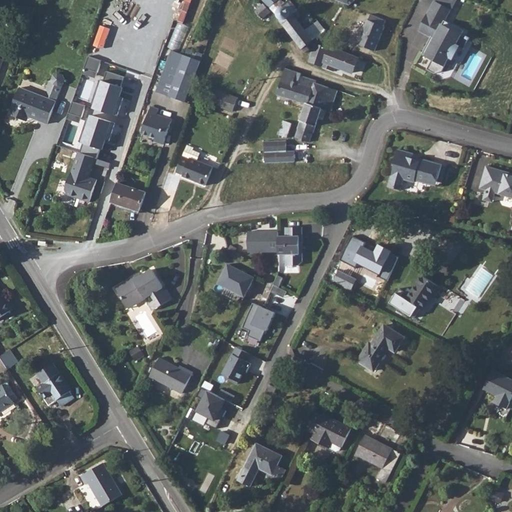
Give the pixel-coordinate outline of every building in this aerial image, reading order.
[(311,46),(319,41),(309,31),(304,24),(314,16),(308,8),(304,11),(296,2),(291,6),(285,0),(274,0),(270,4),(288,24),(287,26),(311,55),(315,52),(311,46)] [(262,2),(256,9),(265,17),(271,10),(262,2)] [(441,21),(446,10),(430,2),(422,19),(430,24),(424,35),(432,39),(428,47),(425,45),(420,54),(430,59),(425,70),(433,74),(440,72),(447,57),(450,59),(456,47),(453,45),(458,35),(460,31),(441,21)] [(382,20),(366,14),(364,18),(363,18),(353,43),(372,52),(382,26),(380,25),(382,20)] [(176,22),(167,46),(180,51),(189,27),(176,22)] [(322,46),(315,63),(339,73),(342,66),(346,68),(350,56),(322,46)] [(184,55),(200,61),(203,54),(186,48),(184,55)] [(172,50),(157,92),(185,102),(200,61),(184,55),(172,50)] [(88,57),(83,73),(96,77),(101,61),(88,57)] [(310,107),(320,85),(321,82),(307,77),(304,86),(301,85),(304,75),(291,69),(279,94),(310,107)] [(122,77),(106,71),(94,107),(117,115),(127,87),(119,84),(122,77)] [(55,85),(59,94),(63,84),(65,79),(63,75),(58,73),(54,75),(52,80),(54,84),(55,85)] [(54,84),(52,80),(49,81),(46,88),(52,91),(49,99),(56,102),(59,94),(55,85),(54,84)] [(310,107),(308,113),(296,141),(310,147),(324,113),(333,117),(342,95),(320,85),(310,107)] [(48,124),(57,102),(56,102),(49,99),(20,87),(11,110),(12,110),(10,115),(23,120),(25,115),(48,124)] [(238,98),(217,90),(212,104),(233,112),(238,98)] [(72,102),(67,119),(79,123),(85,106),(72,102)] [(151,107),(142,133),(156,138),(155,141),(164,144),(172,120),(157,115),(159,109),(151,107)] [(113,121),(87,112),(77,141),(82,143),(79,152),(95,157),(99,148),(103,149),(113,121)] [(293,128),(285,124),(280,136),(288,140),(293,128)] [(260,143),(262,165),(291,163),(291,152),(283,152),(282,141),(260,143)] [(206,186),(213,167),(198,161),(200,154),(193,151),(194,148),(187,145),(176,172),(183,175),(183,176),(206,186)] [(95,157),(79,152),(66,190),(68,195),(90,202),(97,180),(90,177),(94,163),(95,157)] [(418,157),(402,153),(397,169),(399,169),(393,191),(405,194),(408,183),(418,186),(419,183),(431,187),(433,180),(443,183),(447,169),(423,162),(423,164),(416,162),(417,160),(418,157)] [(111,163),(95,157),(94,163),(109,168),(111,163)] [(511,175),(491,169),(484,192),(491,194),(500,197),(511,200),(511,175)] [(118,183),(111,202),(140,211),(146,192),(118,183)] [(287,236),(278,236),(279,252),(279,254),(287,254),(287,265),(300,265),(303,262),(302,253),(300,253),(300,245),(302,245),(302,227),(286,228),(287,236)] [(249,252),(279,252),(278,236),(278,231),(248,232),(249,252)] [(357,262),(386,278),(393,266),(399,256),(377,244),(366,243),(353,237),(343,255),(357,262)] [(338,263),(329,281),(355,294),(364,276),(338,263)] [(245,297),(254,277),(228,264),(219,283),(245,297)] [(438,300),(450,275),(433,265),(427,275),(425,274),(418,289),(414,287),(409,298),(417,303),(428,309),(435,298),(438,300)] [(131,279),(128,276),(114,285),(124,301),(142,289),(145,295),(151,291),(154,297),(158,304),(172,296),(162,282),(159,283),(149,267),(138,274),(131,279)] [(288,292),(274,284),(271,291),(284,298),(288,292)] [(0,314),(12,306),(0,287),(0,314)] [(388,302),(410,315),(417,303),(409,298),(394,291),(388,302)] [(276,313),(253,303),(243,328),(250,331),(248,336),(261,341),(266,330),(268,331),(276,313)] [(400,350),(408,336),(387,324),(376,343),(372,341),(362,361),(378,369),(393,346),(400,350)] [(250,331),(243,328),(239,337),(246,340),(248,336),(250,331)] [(250,354),(237,347),(223,374),(229,377),(228,379),(238,384),(244,372),(247,373),(252,364),(246,361),(250,354)] [(17,362),(9,349),(0,354),(0,356),(7,368),(17,362)] [(182,369),(160,358),(150,377),(182,393),(193,372),(183,367),(182,369)] [(72,391),(54,363),(38,374),(45,383),(38,388),(50,406),(58,400),(62,406),(75,398),(71,392),(72,391)] [(511,379),(499,373),(490,392),(503,398),(500,405),(511,410),(511,379)] [(8,382),(4,385),(14,401),(19,399),(8,382)] [(277,388),(269,384),(265,392),(272,396),(277,388)] [(0,412),(15,403),(14,401),(4,385),(0,387),(0,412)] [(226,400),(208,390),(198,411),(209,417),(206,423),(217,429),(227,410),(222,408),(226,400)] [(322,416),(315,412),(307,429),(315,433),(312,439),(329,448),(330,448),(337,451),(340,450),(342,447),(343,447),(352,429),(323,414),(322,416)] [(48,430),(43,422),(34,431),(38,437),(48,430)] [(386,483),(401,453),(365,435),(356,454),(383,468),(378,478),(386,483)] [(274,474),(279,477),(283,468),(278,465),(280,462),(282,456),(257,443),(238,480),(251,487),(260,469),(273,475),(274,474)] [(288,458),(282,456),(280,462),(285,464),(288,458)] [(123,495),(104,463),(81,476),(87,485),(89,483),(103,506),(123,495)] [(503,493),(496,490),(492,499),(499,502),(503,493)]
